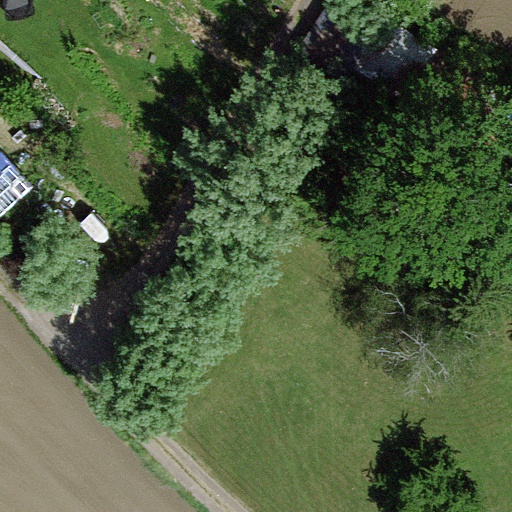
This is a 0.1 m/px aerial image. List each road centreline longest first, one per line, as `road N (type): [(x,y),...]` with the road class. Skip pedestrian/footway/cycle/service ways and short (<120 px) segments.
road 1 (track): [(228,511),(122,400),(115,354),(142,289),(317,0)]
road 2 (track): [(122,400),(0,271)]
